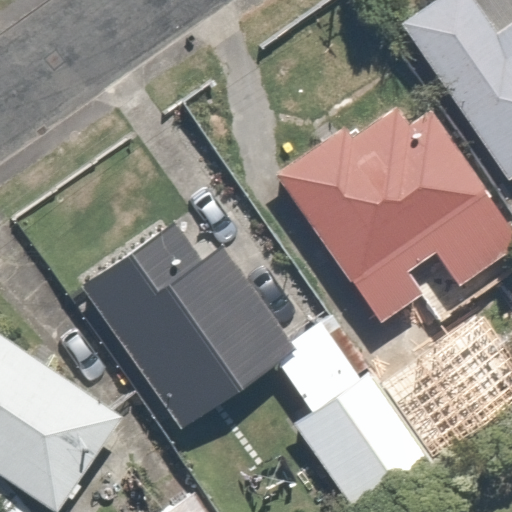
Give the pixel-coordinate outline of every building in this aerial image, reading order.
[(511,0),(438,0),(404,23),(507,177),(511,172),(511,0)] [(300,253),(322,239),(390,345),(511,266),(511,207),(498,187),(432,85),(354,135),(342,115),(272,160),(291,189),(268,204),(300,253)] [(296,424),(354,511),(437,457),(432,450),(386,381),(335,304),(287,336),(226,245),(202,261),(174,218),(73,286),(171,433),(276,363),(310,414),(296,424)] [(0,328),(0,475),(53,511),(121,407),(0,328)] [(451,338),(386,381),(432,450),(497,407),(451,338)] [(207,511),(191,488),(156,511),(207,511)]
